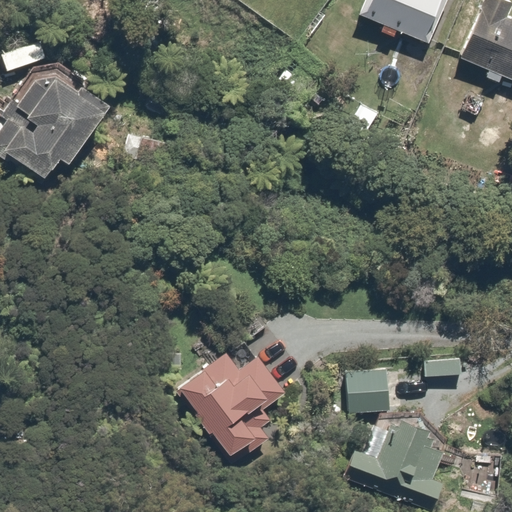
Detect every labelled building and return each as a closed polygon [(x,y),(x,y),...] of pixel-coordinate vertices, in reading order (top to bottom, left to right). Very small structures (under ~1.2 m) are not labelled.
[(403,33),(431,45),(449,0),(369,0),(362,16),(387,27),(383,36),(399,43),(403,33)] [(507,79),(511,81),(511,6),(497,0),(488,0),(463,59),(490,72),(487,79),(504,87),(507,79)] [(218,21),(198,3),(184,19),(204,37),(218,21)] [(0,146),(54,189),(110,118),(42,65),(0,118),(0,146)] [(179,146),(127,127),(116,157),(167,176),(179,146)] [(233,357),(184,391),(234,463),(272,436),(263,424),(292,403),(261,358),(243,371),(233,357)] [(457,360),(424,362),(424,382),(457,381),(457,360)] [(394,367),(342,370),(345,414),(396,410),(394,367)] [(362,453),(352,478),(440,511),(444,511),(456,482),(438,475),(452,439),(396,418),(380,460),(362,453)]
